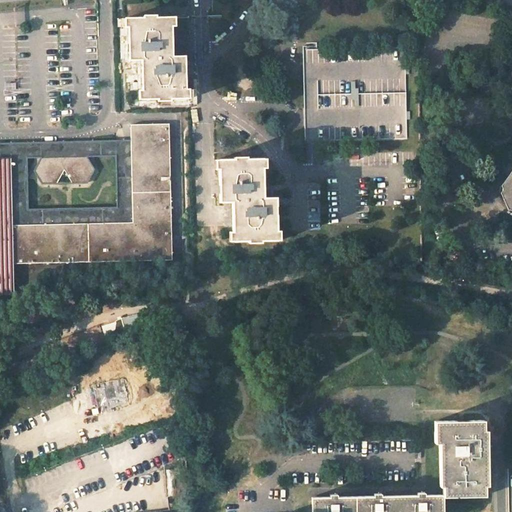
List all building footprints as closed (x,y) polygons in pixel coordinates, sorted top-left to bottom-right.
[(143,18),(125,19),(125,28),(128,28),(129,61),(141,61),(141,65),(142,90),(139,90),(139,100),(158,99),(158,102),(171,101),(171,99),(190,99),(189,89),(186,89),(186,63),(185,56),(173,57),(173,42),(172,34),(172,27),(176,27),(176,17),(157,18),(157,16),(143,16),(143,18)] [(169,124),(131,125),(131,140),(170,139),(169,124)] [(131,140),(131,141),(132,155),(170,154),(170,139),(131,140)] [(132,192),(132,162),(132,155),(131,141),(124,141),(0,144),(0,159),(11,159),(12,225),(28,225),(43,225),(58,224),(73,224),(88,224),(113,223),(133,223),(133,208),(132,192)] [(234,159),(216,160),(216,169),(219,169),(220,202),(232,202),(232,206),(233,225),(233,232),(229,232),(230,241),(248,241),(249,243),(262,243),(262,241),(280,240),(280,231),(277,231),(276,222),(276,214),(276,205),(276,198),(264,198),(263,188),(263,184),(263,168),(266,168),(266,159),(248,159),(248,157),(234,157),(234,159)] [(12,225),(11,159),(0,159),(0,294),(14,294),(13,264),(12,225)] [(170,161),(132,162),(132,192),(171,191),(170,161)] [(511,170),(500,186),(502,188),(501,190),(502,192),(500,194),(507,211),(510,211),(510,212),(511,212),(511,170)] [(171,191),(132,192),(133,208),(171,206),(171,191)] [(171,206),(133,208),(133,223),(133,234),(172,233),(171,206)] [(113,223),(88,224),(89,262),(114,261),(113,223)] [(133,223),(113,223),(114,261),(172,260),(172,233),(133,234),(133,223)] [(58,224),(43,225),(44,263),(58,263),(58,224)] [(73,224),(58,224),(58,263),(73,262),(73,224)] [(88,224),(73,224),(73,262),(89,262),(88,224)] [(28,225),(12,225),(13,264),(29,263),(28,225)] [(43,225),(28,225),(29,263),(44,263),(43,225)] [(127,333),(157,324),(154,313),(138,317),(137,314),(119,319),(117,320),(115,322),(113,328),(117,338),(127,334),(127,333)] [(483,421),(435,422),(435,443),(440,443),(440,486),(443,487),(443,495),(443,496),(485,495),(485,485),(487,485),(487,474),(487,467),(487,455),(486,446),(486,440),(486,430),(484,430),(483,421)] [(418,496),(400,496),(400,511),(443,511),(443,496),(443,495),(425,495),(425,492),(417,493),(418,496)] [(374,496),(356,497),(356,511),(400,511),(400,496),(382,496),(382,493),(374,494),(374,496)] [(330,497),(312,498),(312,511),(356,511),(356,497),(338,497),(338,494),(330,494),(330,497)]
